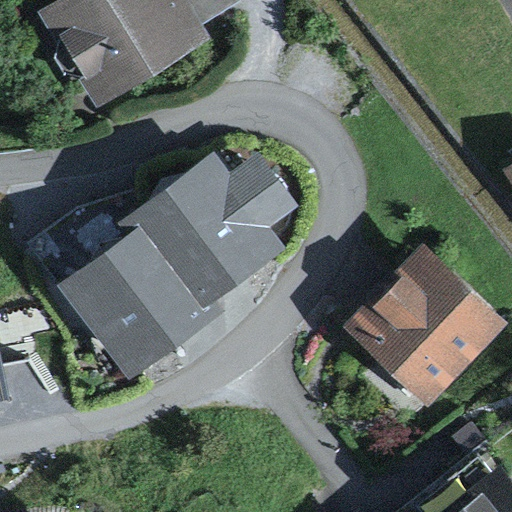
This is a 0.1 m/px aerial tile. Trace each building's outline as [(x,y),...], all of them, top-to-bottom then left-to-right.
[(63,68),(80,72),(88,68),(100,88),(194,31),(175,0),(72,0),(54,11),(66,32),(59,37),(55,53),(63,68)] [(254,0),(212,0),(225,22),(256,4),(254,0)] [(211,168),(141,220),(167,255),(195,293),(265,241),(211,168)] [(132,357),(203,305),(157,246),(148,234),(79,285),(132,357)] [(490,318),(439,270),(373,338),(424,387),(490,318)] [(0,396),(16,393),(7,311),(0,312),(0,396)] [(511,511),(511,488),(501,475),(455,511),(511,511)]
